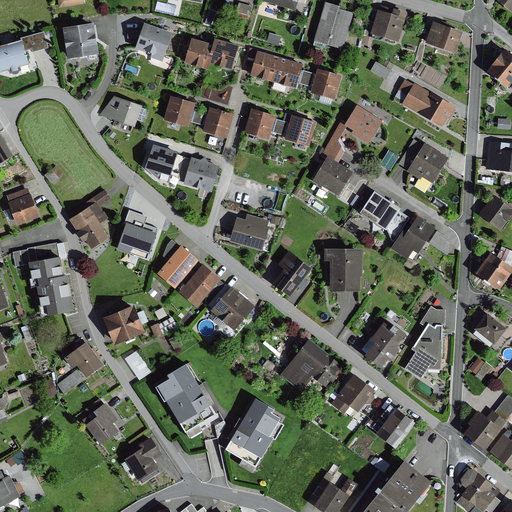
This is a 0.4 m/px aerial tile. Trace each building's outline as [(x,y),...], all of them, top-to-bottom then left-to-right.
[(57,0),(59,8),(85,4),(84,0),(57,0)] [(263,0),(264,0),(263,2),(296,11),(298,0),(263,0)] [(511,0),(495,0),(511,13),(511,0)] [(340,6),(325,2),(314,41),(343,50),(354,13),(340,9),(340,6)] [(252,6),(239,3),(237,13),(250,16),(252,6)] [(393,9),(381,6),(380,10),(377,10),(374,22),(370,34),(374,35),(399,42),(407,12),(394,8),(393,9)] [(370,34),(374,22),(368,20),(364,36),(373,38),(374,35),(370,34)] [(463,32),(433,22),(425,43),(455,53),(463,32)] [(94,23),(63,28),(68,59),(99,54),(94,23)] [(144,23),(136,49),(151,54),(150,58),(163,62),(173,33),(144,23)] [(20,38),(21,40),(22,40),(26,54),(49,48),(44,31),(20,38)] [(373,38),(364,36),(361,45),(371,47),(373,38)] [(213,44),(191,38),(184,63),(208,70),(210,64),(213,55),(210,54),(213,44)] [(239,45),(214,39),(213,44),(210,54),(213,55),(210,64),(232,70),(239,45)] [(21,40),(0,45),(0,72),(9,70),(10,74),(12,73),(14,74),(16,74),(18,73),(19,71),(21,71),(20,67),(29,64),(26,54),(22,40),(21,40)] [(511,54),(505,49),(488,71),(509,88),(510,87),(511,88),(511,87),(511,54)] [(280,58),(258,51),(251,76),(273,82),(280,58)] [(303,64),(280,58),(273,82),(296,89),(298,83),(301,70),(303,64)] [(383,66),(375,62),(370,72),(386,80),(394,65),(386,60),(383,66)] [(342,76),(318,69),(316,74),(312,88),(311,93),(335,100),(342,76)] [(312,88),(316,74),(301,70),(298,83),(312,88)] [(402,105),(442,127),(448,118),(450,119),(456,107),(415,83),(414,85),(405,80),(395,96),(404,101),(402,105)] [(114,96),(99,115),(135,127),(142,106),(114,96)] [(196,103),(171,96),(164,120),(188,127),(190,122),(194,109),(196,103)] [(382,121),(357,106),(346,123),(345,126),(347,127),(353,131),(352,133),(369,144),(382,121)] [(235,115),(210,107),(209,113),(205,126),(203,132),(227,139),(235,115)] [(205,126),(209,113),(194,109),(190,122),(205,126)] [(276,116),(251,109),(244,133),(269,140),(271,133),(275,119),(276,116)] [(317,122),(292,115),(290,123),(286,136),(285,139),(309,146),(317,122)] [(286,136),(290,123),(275,119),(271,133),(286,136)] [(511,119),(498,119),(498,129),(510,130),(511,119)] [(345,126),(346,123),(341,120),(321,156),(326,160),(328,157),(339,163),(345,152),(339,141),(347,127),(345,126)] [(0,163),(13,155),(0,133),(0,163)] [(449,158),(425,143),(424,145),(414,139),(399,164),(408,170),(407,171),(421,180),(423,177),(433,183),(449,158)] [(497,171),(511,172),(511,144),(489,141),(487,158),(499,159),(497,171)] [(171,178),(178,152),(152,144),(145,164),(160,178),(171,178)] [(399,157),(389,151),(380,165),(391,171),(399,157)] [(185,182),(184,185),(212,192),(220,165),(208,162),(206,157),(201,160),(192,158),(191,160),(184,158),(177,180),(185,182)] [(339,163),(328,157),(326,160),(313,181),(322,187),(339,196),(353,172),(339,163)] [(55,166),(44,175),(53,185),(60,179),(59,178),(63,174),(55,166)] [(28,188),(7,196),(9,202),(8,202),(17,226),(39,217),(31,194),(30,195),(28,188)] [(86,241),(92,249),(109,238),(100,223),(107,218),(100,206),(112,199),(106,190),(68,214),(71,219),(70,220),(77,232),(83,242),(86,241)] [(401,208),(375,191),(360,213),(386,230),(387,230),(391,240),(394,242),(410,217),(400,211),(401,208)] [(511,208),(493,195),(479,215),(501,231),(511,215),(511,208)] [(237,217),(230,242),(262,251),(269,227),(268,227),(270,221),(247,214),(245,220),(237,217)] [(278,225),(280,217),(273,215),(270,223),(278,225)] [(436,228),(417,216),(407,231),(403,229),(390,249),(408,260),(413,251),(419,254),(427,242),(447,255),(449,253),(450,239),(435,230),(436,228)] [(127,219),(118,249),(151,259),(160,229),(127,219)] [(168,261),(180,247),(172,240),(169,243),(163,256),(168,261)] [(47,305),(49,316),(74,312),(68,276),(64,276),(61,259),(60,257),(59,257),(57,244),(57,243),(27,248),(27,249),(13,252),(15,267),(29,264),(30,271),(36,270),(39,286),(36,287),(40,306),(47,305)] [(64,243),(57,244),(59,257),(60,257),(61,259),(66,258),(64,243)] [(157,274),(175,289),(181,282),(191,270),(199,261),(181,245),(180,247),(168,261),(157,274)] [(490,252),(475,273),(500,290),(511,272),(511,250),(502,247),(498,257),(490,252)] [(363,277),(363,249),(323,249),(323,261),(330,261),(330,291),(361,292),(361,277),(363,277)] [(291,298),(314,269),(290,251),(279,265),(284,269),(272,284),(291,298)] [(180,292),(198,307),(208,295),(220,281),(221,279),(203,264),(196,273),(185,286),(180,292)] [(185,286),(196,273),(191,270),(181,282),(185,286)] [(0,282),(0,281),(0,310),(9,307),(0,282)] [(213,300),(225,285),(220,281),(208,295),(213,300)] [(213,309),(211,311),(235,331),(256,306),(232,286),(230,288),(226,285),(225,285),(213,300),(208,305),(213,309)] [(158,293),(152,288),(148,293),(153,298),(158,293)] [(20,305),(15,306),(19,318),(24,316),(20,305)] [(134,306),(103,318),(114,346),(146,333),(142,325),(137,313),(134,306)] [(445,326),(447,310),(436,309),(431,306),(420,323),(426,327),(412,350),(416,352),(406,369),(421,380),(429,370),(441,370),(443,326),(445,326)] [(163,308),(154,312),(159,320),(167,316),(163,308)] [(144,311),(137,313),(142,325),(148,322),(144,311)] [(487,314),(472,334),(497,353),(505,342),(500,338),(507,329),(487,314)] [(364,355),(381,369),(388,360),(391,362),(399,351),(397,349),(400,345),(393,340),(398,334),(390,327),(393,325),(382,316),(373,327),(377,331),(370,340),(374,343),(364,355)] [(163,334),(158,323),(151,326),(155,338),(163,334)] [(27,326),(21,328),(26,342),(32,340),(27,326)] [(0,366),(9,363),(4,353),(5,353),(0,340),(3,339),(0,334),(0,333),(0,366)] [(75,351),(65,358),(73,369),(78,366),(87,378),(104,365),(87,342),(85,343),(83,339),(72,347),(75,351)] [(309,339),(281,375),(301,391),(312,376),(326,387),(330,381),(333,383),(339,376),(336,374),(343,365),(309,339)] [(138,351),(125,359),(139,381),(152,372),(138,351)] [(484,363),(478,358),(469,369),(476,375),(475,376),(481,381),(487,374),(493,367),(485,362),(484,363)] [(216,415),(186,365),(168,375),(170,379),(158,386),(185,433),(216,415)] [(77,370),(57,385),(64,395),(85,380),(77,370)] [(24,374),(17,376),(20,382),(26,380),(24,374)] [(375,391),(354,374),(331,404),(344,414),(350,407),(358,413),(375,391)] [(51,396),(58,394),(53,380),(46,382),(51,396)] [(489,419),(501,428),(507,421),(511,413),(511,398),(508,395),(489,419)] [(89,415),(82,420),(101,445),(119,432),(113,423),(118,420),(105,403),(104,404),(100,398),(85,409),(89,415)] [(256,399),(226,449),(256,467),(274,438),(270,436),(281,418),(272,413),(274,410),(256,399)] [(378,434),(398,448),(416,423),(396,408),(395,409),(389,405),(381,416),(387,420),(378,434)] [(470,425),(463,434),(486,451),(503,429),(501,428),(489,419),(478,410),(468,423),(470,425)] [(315,414),(309,422),(316,427),(319,423),(316,421),(320,417),(315,414)] [(511,440),(503,434),(490,452),(511,469),(511,440)] [(138,447),(126,455),(128,458),(124,460),(138,483),(141,481),(142,484),(160,472),(158,470),(160,469),(154,461),(163,455),(151,437),(138,446),(138,447)] [(21,451),(12,457),(18,466),(27,460),(21,451)] [(390,465),(380,458),(374,467),(384,474),(390,465)] [(363,511),(408,511),(432,482),(405,461),(363,511)] [(307,501),(323,511),(338,511),(357,485),(344,476),(337,488),(333,485),(343,470),(334,464),(328,473),(327,472),(307,501)] [(501,490),(474,469),(469,470),(461,479),(461,480),(459,482),(458,486),(464,492),(457,502),(468,511),(483,511),(485,510),(488,511),(492,511),(501,501),(495,497),(501,490)] [(0,507),(21,497),(10,475),(5,478),(1,471),(0,472),(0,507)] [(511,511),(511,500),(501,511),(511,511)]
